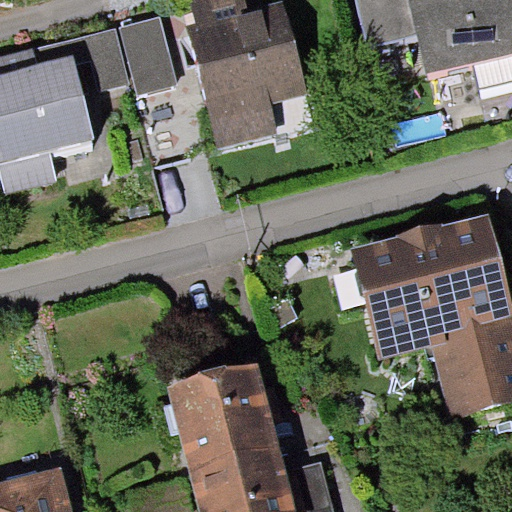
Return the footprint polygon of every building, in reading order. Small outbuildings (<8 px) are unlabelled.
[(201,30),(185,35),(213,136),(317,107),(288,6),(260,14),(255,0),(209,0),(194,4),(201,30)] [(511,0),(355,0),(368,48),(418,35),(429,78),(511,56),(511,0)] [(0,197),(66,179),(61,162),(108,149),(84,62),(62,69),(55,44),(0,59),(0,197)] [(511,291),(491,212),(352,248),(381,361),(427,349),(444,415),(511,397),(511,291)] [(265,373),(171,396),(190,476),(283,455),(265,373)] [(283,455),(190,476),(198,511),(332,511),(322,466),(287,474),(283,455)] [(78,511),(69,479),(0,497),(0,511),(78,511)]
